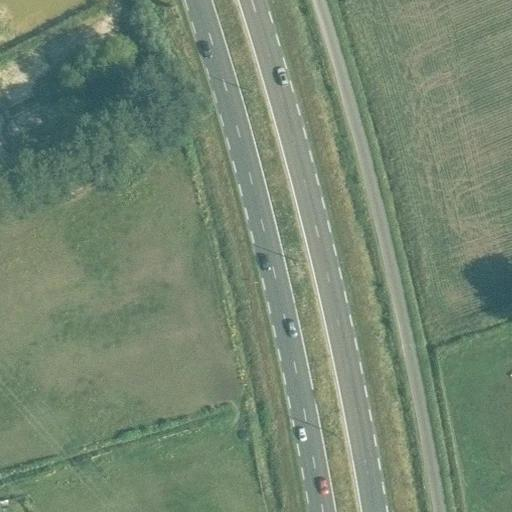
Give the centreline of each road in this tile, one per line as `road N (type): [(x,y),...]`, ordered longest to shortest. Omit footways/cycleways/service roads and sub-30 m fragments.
road 1 (primary): [(185,0),(255,246),(313,511)]
road 2 (unclassified): [(439,511),(387,246),(318,0)]
road 3 (primary): [(372,511),(320,229),(253,0)]
